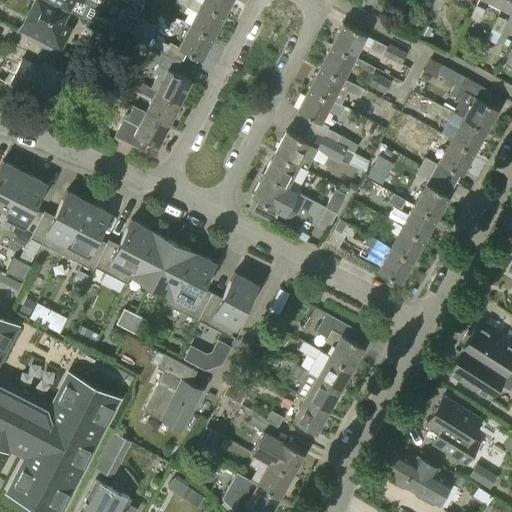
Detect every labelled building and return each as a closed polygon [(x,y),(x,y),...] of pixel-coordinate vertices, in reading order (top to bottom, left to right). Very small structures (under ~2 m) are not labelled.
[(59,48),(70,26),(61,21),(67,9),(50,0),(31,0),(18,27),(59,48)] [(50,0),(67,9),(84,17),(91,3),(84,0),(50,0)] [(200,0),(200,1),(223,13),(229,0),(200,0)] [(439,11),(444,0),(432,0),(430,6),(439,11)] [(511,10),(511,0),(503,0),(501,5),(511,10)] [(195,10),(188,23),(212,35),(223,13),(200,1),(195,10)] [(484,8),(475,4),(469,16),(477,20),(478,21),(484,8)] [(430,6),(425,16),(434,20),(439,11),(430,6)] [(123,11),(114,27),(126,33),(134,17),(123,11)] [(500,31),(506,19),(497,14),(491,27),(500,31)] [(137,16),(128,32),(144,41),(147,42),(155,25),(137,16)] [(386,45),(364,32),(340,20),(329,42),(352,55),(353,54),(359,42),(399,63),(406,52),(388,42),(386,45)] [(151,45),(180,60),(185,49),(200,57),(212,35),(188,23),(177,44),(168,40),(167,42),(155,36),(151,44),(151,45)] [(423,24),(417,34),(426,38),(431,28),(423,24)] [(178,101),(189,79),(174,71),(180,60),(151,45),(151,44),(147,42),(144,41),(138,53),(158,64),(154,72),(157,75),(151,87),(178,101)] [(352,55),(329,42),(318,64),(341,76),(348,63),(364,72),(360,79),(384,92),(390,80),(371,71),(374,66),(353,54),(352,55)] [(39,66),(21,57),(8,82),(26,91),(27,92),(53,105),(68,74),(42,60),(39,66)] [(98,84),(104,72),(76,57),(70,70),(98,84)] [(429,59),(423,69),(433,75),(439,65),(429,59)] [(341,76),(318,64),(307,85),(340,102),(347,90),(358,96),(363,88),(341,76)] [(118,69),(113,78),(131,87),(135,79),(118,69)] [(484,130),(496,107),(474,95),(480,85),(459,74),(449,92),(459,97),(451,110),(462,117),(484,130)] [(151,87),(135,79),(131,87),(150,98),(144,111),(167,122),(178,101),(151,87)] [(340,102),(307,85),(295,107),(319,120),(325,107),(339,114),(344,105),(340,102)] [(107,118),(117,97),(104,90),(93,112),(107,118)] [(167,122),(144,111),(132,105),(127,115),(124,114),(114,134),(143,148),(147,140),(156,145),(167,122)] [(472,150),(484,130),(462,117),(451,110),(441,105),(436,113),(458,124),(450,137),(472,150)] [(353,151),(357,143),(338,133),(326,126),(321,135),(353,151)] [(316,145),(307,141),(284,129),(273,151),(296,163),(295,163),(303,167),(309,156),(321,162),(326,151),(316,146),(316,145)] [(316,145),(316,146),(326,151),(337,157),(347,162),(353,151),(321,135),(316,145)] [(460,171),(472,150),(450,137),(438,159),(460,171)] [(285,184),(295,190),(306,169),(303,167),(299,165),(295,163),(296,163),(273,151),(262,172),(285,184)] [(427,179),(436,162),(424,155),(415,172),(427,179)] [(0,211),(2,213),(23,170),(3,159),(0,163),(0,211)] [(378,161),(372,170),(392,182),(397,173),(378,161)] [(28,238),(29,236),(41,212),(31,206),(44,181),(23,170),(2,213),(14,219),(9,229),(28,238)] [(312,198),(285,184),(262,172),(250,194),(283,211),(287,212),(295,208),(298,204),(307,208),(312,198)] [(435,216),(447,194),(425,182),(413,204),(435,216)] [(334,211),(344,191),(334,186),(324,205),(334,211)] [(60,252),(87,200),(66,189),(53,214),(43,208),(41,212),(29,236),(60,252)] [(392,192),(387,201),(399,207),(404,198),(392,192)] [(92,268),(94,265),(93,265),(106,241),(105,240),(95,235),(108,210),(87,200),(60,252),(92,268)] [(423,237),(435,216),(413,204),(401,225),(423,237)] [(326,228),(334,211),(324,205),(315,222),(326,228)] [(411,258),(423,237),(401,225),(386,217),(386,216),(380,213),(375,221),(397,233),(389,246),(411,258)] [(124,281),(150,231),(151,228),(130,217),(118,243),(107,237),(105,240),(106,241),(93,265),(94,265),(124,281)] [(339,218),(333,229),(340,233),(346,222),(339,218)] [(150,282),(172,239),(151,228),(150,231),(124,281),(126,281),(130,272),(150,282)] [(15,235),(12,241),(21,245),(24,240),(15,235)] [(375,249),(380,241),(369,235),(364,242),(375,249)] [(166,302),(192,249),(172,239),(150,282),(169,292),(165,301),(166,302)] [(399,280),(411,258),(389,246),(377,268),(399,280)] [(197,318),(211,290),(200,285),(213,260),(192,249),(166,302),(197,318)] [(22,278),(30,264),(14,255),(6,270),(22,278)] [(228,334),(255,282),(234,270),(221,296),(211,290),(197,318),(228,334)] [(278,287),(262,317),(273,322),(288,292),(278,287)] [(25,298),(19,309),(27,313),(33,302),(25,298)] [(126,328),(134,313),(123,307),(115,323),(126,328)] [(59,331),(66,316),(54,310),(46,324),(59,331)] [(328,354),(350,366),(362,345),(352,339),(357,330),(324,311),(313,330),(326,337),(324,340),(333,345),(328,354)] [(137,334),(145,318),(134,313),(126,328),(137,334)] [(0,390),(0,356),(16,325),(0,317),(0,440),(1,441),(3,437),(28,450),(9,489),(54,511),(59,511),(85,461),(80,459),(93,433),(98,436),(117,397),(68,372),(51,406),(14,387),(9,395),(0,390)] [(511,355),(511,345),(474,321),(469,330),(466,328),(459,339),(462,341),(459,345),(511,378),(511,366),(507,364),(511,355)] [(275,340),(283,345),(290,333),(282,328),(275,340)] [(338,388),(350,366),(328,354),(302,339),(297,348),(314,358),(307,369),(307,370),(338,388)] [(511,380),(511,378),(459,345),(456,349),(454,347),(447,358),(450,360),(444,369),(486,396),(496,381),(507,388),(511,380)] [(249,347),(241,360),(249,365),(256,351),(249,347)] [(199,387),(189,382),(196,369),(163,352),(156,366),(162,369),(142,409),(181,429),(202,388),(200,386),(199,387)] [(326,409),(338,388),(307,370),(307,369),(290,360),(284,372),(301,381),(295,392),(304,397),(304,396),(326,409)] [(463,463),(477,441),(468,436),(479,418),(441,394),(424,422),(439,431),(439,435),(442,436),(436,444),(431,441),(430,442),(463,463)] [(313,431),(326,409),(304,396),(304,397),(291,418),(313,431)] [(270,409),(266,417),(278,424),(282,416),(270,409)] [(272,435),(278,425),(265,417),(266,417),(257,411),(251,422),(272,435)] [(220,434),(203,425),(194,442),(211,451),(220,434)] [(261,429),(249,450),(267,460),(267,461),(289,474),(302,452),(261,429)] [(111,476),(130,440),(113,431),(94,467),(111,476)] [(200,450),(193,446),(181,467),(194,474),(200,462),(195,459),(200,450)] [(413,460),(394,449),(381,471),(402,483),(403,482),(419,491),(418,492),(436,503),(449,480),(433,471),(436,466),(416,455),(413,460)] [(289,474),(267,461),(253,453),(248,462),(256,466),(249,478),(248,479),(277,495),(289,474)] [(476,463),(469,475),(487,486),(495,475),(476,463)] [(257,511),(267,511),(277,495),(248,479),(249,478),(235,470),(220,497),(234,511),(254,511),(255,511),(257,511)] [(168,488),(178,495),(185,484),(175,477),(168,488)] [(95,511),(109,486),(104,484),(95,479),(76,511),(95,511)] [(120,511),(129,496),(118,491),(109,486),(95,511),(120,511)]
